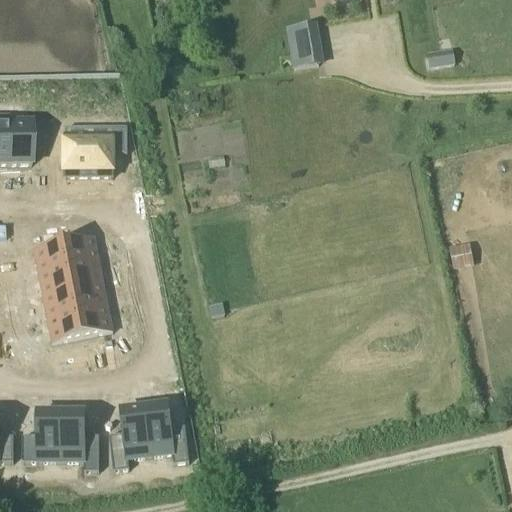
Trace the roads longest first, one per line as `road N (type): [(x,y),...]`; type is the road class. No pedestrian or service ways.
road 1 (residential): [(0,207),(131,208),(164,375),(98,385),(0,384)]
road 2 (track): [(511,435),(127,511)]
